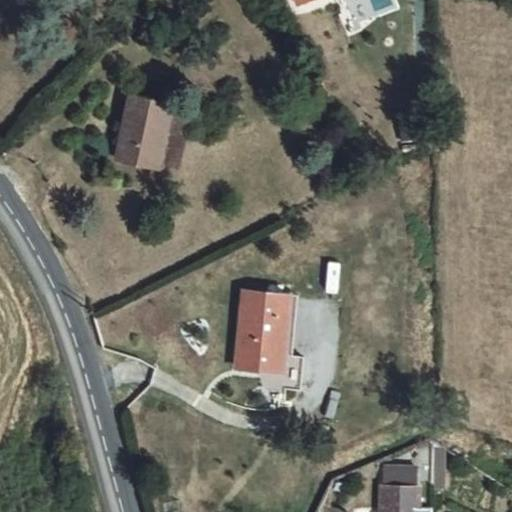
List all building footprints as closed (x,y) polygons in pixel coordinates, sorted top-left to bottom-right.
[(136,98),(121,161),(161,172),(175,108),(136,98)] [(233,362),(279,367),(286,289),(241,286),(233,362)] [(294,289),(286,289),(279,367),(287,368),(294,289)] [(430,449),(433,489),(446,488),(443,448),(430,449)] [(356,480),(358,511),(390,511),(389,498),(400,497),(398,477),(356,480)]
